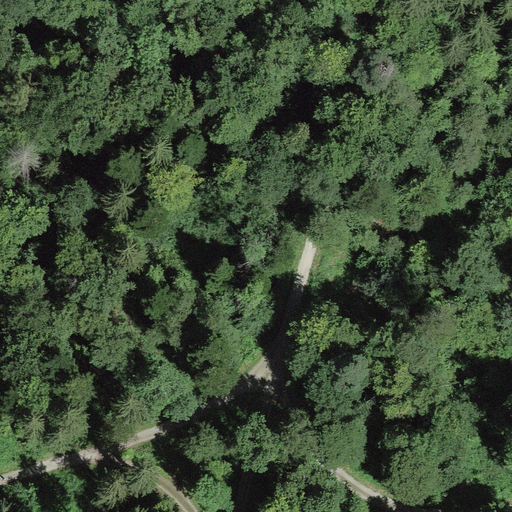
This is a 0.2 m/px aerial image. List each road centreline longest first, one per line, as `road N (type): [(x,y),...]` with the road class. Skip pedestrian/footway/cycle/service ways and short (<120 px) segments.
road 1 (track): [(380,0),(279,362)]
road 2 (track): [(409,511),(386,507),(303,454),(281,405),(279,362)]
road 3 (track): [(279,362),(184,425),(96,460)]
road 4 (track): [(279,362),(236,511)]
